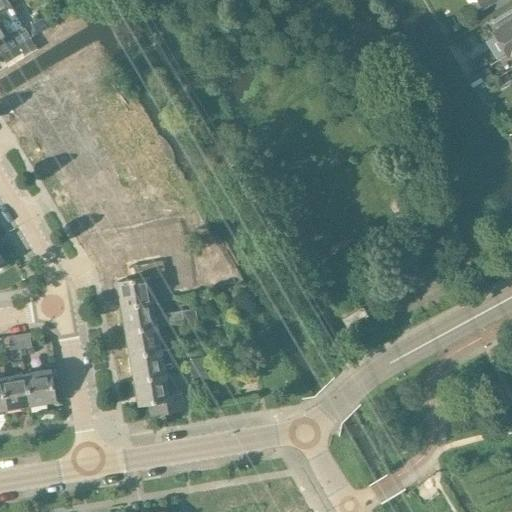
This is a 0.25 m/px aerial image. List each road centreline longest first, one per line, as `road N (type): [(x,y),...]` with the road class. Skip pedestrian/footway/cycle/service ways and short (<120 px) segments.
road 1 (tertiary): [(305,436),(355,385),(511,298)]
road 2 (tertiary): [(89,469),(305,436)]
road 3 (residential): [(58,310),(89,469)]
road 4 (residential): [(0,185),(53,273),(58,310)]
